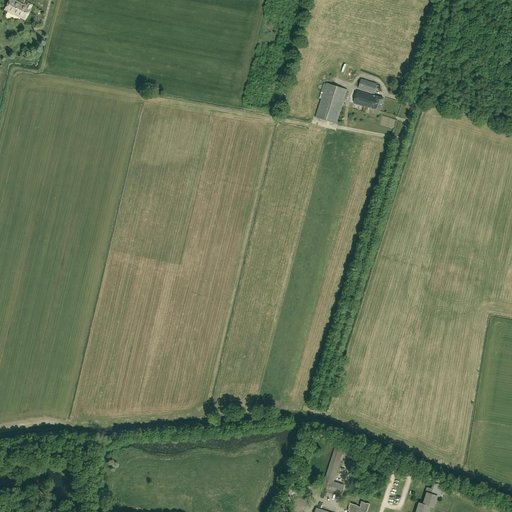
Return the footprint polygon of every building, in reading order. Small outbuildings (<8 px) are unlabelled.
[(28,3),(26,6),(13,0),(8,0),(4,10),(25,20),(31,9),(30,8),(32,5),(28,3)] [(377,84),(361,79),(358,88),(374,93),(377,84)] [(315,117),(326,120),(336,124),(347,90),(326,83),(315,117)] [(373,96),(357,91),(354,102),(369,107),(368,107),(380,111),(383,98),(373,95),(373,96)] [(344,451),(345,447),(338,445),(337,448),(335,448),(323,487),(341,493),(343,487),(331,483),(341,450),(344,451)] [(427,511),(429,506),(433,507),(437,496),(439,497),(442,486),(433,483),(431,489),(427,487),(425,492),(427,493),(423,504),(419,503),(415,511),(427,511)] [(349,511),(327,511),(319,509),(316,508),(314,511),(366,511),(369,504),(362,502),(360,507),(350,504),(348,511),(350,511),(349,511)]
